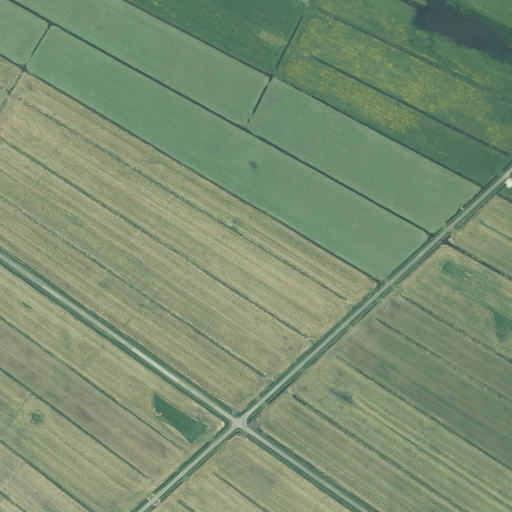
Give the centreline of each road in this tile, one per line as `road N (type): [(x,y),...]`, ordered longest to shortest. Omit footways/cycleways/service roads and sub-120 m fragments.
road 1 (unclassified): [(238,423),(511,169)]
road 2 (unclassified): [(238,423),(0,256)]
road 3 (unclassified): [(364,511),(238,423)]
road 4 (unclassified): [(140,511),(238,423)]
